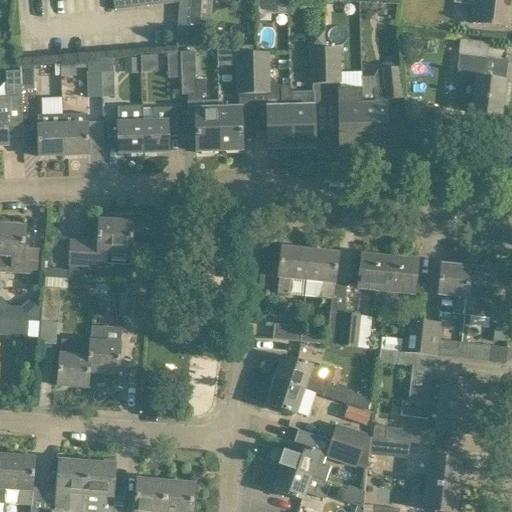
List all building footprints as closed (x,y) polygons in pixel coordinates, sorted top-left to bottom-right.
[(188,24),(189,0),(113,0),(114,11),(179,3),(176,48),(185,48),(186,46),(187,46),(188,24)] [(190,0),(188,24),(210,25),(212,0),(190,0)] [(511,0),(474,0),(472,24),(488,26),(508,28),(511,1),(511,0)] [(237,95),(255,95),(254,54),(253,46),(235,47),(237,95)] [(339,49),(325,50),(326,84),(340,84),(339,49)] [(326,84),(325,50),(310,50),(311,84),(326,84)] [(218,109),(203,110),(203,95),(205,95),(205,81),(195,81),(194,52),(180,53),(180,63),(181,96),(188,96),(188,102),(187,102),(188,117),(195,116),(196,153),(200,153),(202,155),(212,155),(213,152),(219,152),(218,109)] [(168,78),(181,78),(180,63),(180,53),(167,54),(167,67),(168,78)] [(254,54),(255,95),(281,94),(281,102),(276,108),(266,108),(267,150),(273,150),(273,153),(276,154),(277,154),(279,154),(281,154),(283,154),(284,153),(287,152),(287,150),(291,150),(289,86),(281,87),(270,83),(269,54),(254,54)] [(454,108),(472,110),(472,114),(501,118),(505,82),(484,80),(487,59),(459,55),(456,82),(458,82),(454,108)] [(124,59),(124,72),(139,72),(139,58),(124,59)] [(102,98),(101,59),(87,60),(88,73),(86,73),(87,99),(102,98)] [(112,59),(101,59),(102,98),(114,98),(112,59)] [(76,62),(61,63),(61,76),(76,76),(76,62)] [(374,105),(362,105),(363,150),(381,149),(381,147),(387,147),(387,127),(386,101),(402,99),(399,62),(383,63),(383,70),(382,70),(383,90),(374,90),(374,105)] [(20,66),(21,76),(21,80),(21,91),(34,91),(33,65),(20,66)] [(290,86),(289,86),(291,150),(296,150),(296,152),(298,153),(299,153),(301,153),(303,153),(306,153),(308,152),(309,152),(309,149),(315,149),(314,93),(290,94),(290,86)] [(363,150),(362,105),(362,89),(338,90),(339,148),(344,148),(344,151),(357,150),(357,148),(363,148),(363,150)] [(46,111),(65,110),(65,97),(45,98),(46,111)] [(0,98),(0,146),(8,146),(7,134),(22,134),(21,98),(0,98)] [(423,117),(421,99),(410,100),(411,118),(423,117)] [(218,101),(218,109),(219,152),(225,152),(227,154),(237,154),(238,151),(243,151),(241,109),(219,109),(218,101)] [(143,154),(142,124),(141,108),(117,109),(117,122),(106,123),(107,139),(118,138),(118,155),(143,154)] [(154,124),(142,124),(143,154),(168,153),(167,133),(177,132),(176,108),(153,109),(154,124)] [(86,115),(62,116),(63,157),(88,156),(87,136),(87,126),(86,115)] [(63,157),(62,116),(37,116),(38,138),(39,158),(63,157)] [(69,266),(70,266),(70,280),(83,281),(84,266),(106,268),(107,252),(131,253),(133,223),(99,221),(98,244),(70,242),(69,266)] [(25,228),(0,226),(0,272),(11,273),(36,275),(36,272),(37,251),(23,250),(25,228)] [(306,282),(310,251),(282,248),(278,279),(279,279),(277,295),(288,296),(290,280),(306,282)] [(339,347),(343,315),(347,288),(334,286),(338,254),(310,251),(306,282),(322,284),(320,299),(332,300),(330,313),(327,338),(300,336),(300,342),(339,347)] [(373,306),(385,307),(390,259),(362,257),(358,288),(375,290),(373,306)] [(390,259),(385,307),(395,309),(397,292),(414,294),(415,282),(417,262),(390,259)] [(437,313),(464,316),(469,268),(442,265),(440,285),(439,296),(437,313)] [(469,268),(464,316),(491,319),(493,302),(494,302),(497,271),(469,268)] [(128,319),(144,321),(147,286),(131,285),(128,319)] [(95,286),(94,295),(106,296),(107,287),(95,286)] [(40,322),(57,324),(60,290),(43,288),(42,303),(40,322)] [(96,300),(95,316),(106,317),(107,301),(96,300)] [(19,320),(40,322),(41,303),(29,302),(20,310),(19,320)] [(343,315),(339,347),(355,348),(358,316),(343,315)] [(0,336),(27,338),(27,337),(38,338),(39,323),(0,319),(0,336)] [(383,339),(381,351),(418,355),(422,323),(406,322),(404,341),(383,339)] [(438,325),(422,323),(418,355),(434,357),(438,325)] [(292,342),(300,342),(300,336),(301,327),(274,325),(272,340),(292,342)] [(57,387),(87,389),(92,327),(89,357),(73,356),(74,341),(61,339),(57,387)] [(92,327),(87,389),(89,374),(118,376),(122,330),(104,328),(92,327)] [(459,360),(467,361),(487,363),(489,347),(469,345),(461,344),(459,360)] [(26,351),(25,365),(36,366),(37,352),(26,351)] [(434,357),(418,355),(381,351),(380,351),(378,363),(421,368),(433,369),(434,357)] [(284,357),(275,381),(316,395),(316,394),(322,396),(326,385),(327,382),(315,378),(319,369),(312,366),(303,363),(284,357)] [(410,390),(408,402),(424,404),(432,406),(472,410),(474,384),(441,381),(441,380),(427,378),(425,392),(410,390)] [(316,395),(275,381),(267,405),(295,415),(296,413),(308,417),(316,395)] [(326,385),(322,396),(356,408),(360,397),(326,385)] [(424,404),(408,402),(402,401),(402,403),(399,403),(398,403),(397,404),(396,404),(395,405),(394,406),(394,407),(394,408),(394,410),(394,411),(394,413),(395,414),(397,416),(400,416),(427,420),(432,415),(438,415),(436,432),(469,435),(472,410),(432,406),(424,404)] [(343,419),(367,427),(371,415),(348,406),(343,419)] [(336,427),(331,443),(361,453),(367,437),(336,427)] [(372,427),(371,438),(409,443),(410,431),(372,427)] [(410,431),(409,443),(429,445),(431,431),(410,429),(410,431)] [(409,443),(371,438),(368,456),(407,459),(407,454),(409,443)] [(310,478),(310,477),(325,483),(331,467),(316,462),(319,453),(291,443),(287,452),(284,451),(278,466),(282,468),(310,478)] [(331,443),(326,457),(329,458),(360,468),(366,470),(368,456),(365,455),(361,453),(331,443)] [(35,460),(7,457),(5,489),(20,490),(18,505),(31,506),(35,460)] [(421,476),(420,484),(459,488),(462,462),(428,459),(426,476),(421,476)] [(80,511),(81,495),(84,495),(87,464),(59,462),(55,509),(61,509),(61,511),(80,511)] [(87,464),(84,495),(83,511),(111,511),(115,466),(87,464)] [(310,478),(282,468),(273,492),(302,502),(305,493),(324,500),(326,496),(336,500),(340,488),(328,484),(325,483),(310,477),(310,478)] [(135,511),(163,511),(166,484),(138,482),(135,511)] [(166,484),(163,511),(192,511),(194,486),(166,484)] [(456,511),(459,488),(420,484),(419,493),(425,493),(423,511),(434,511),(456,511)] [(363,493),(347,488),(342,502),(362,509),(363,493)]
